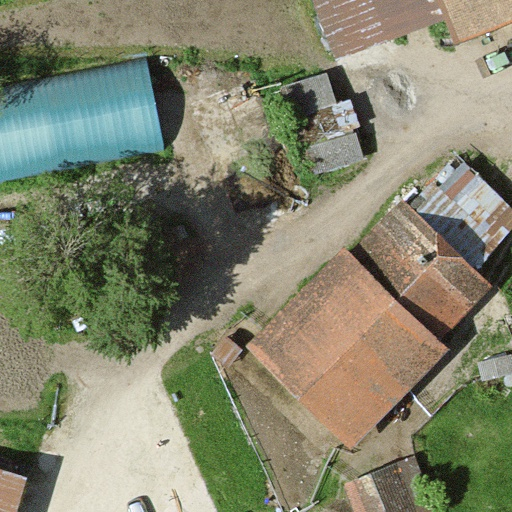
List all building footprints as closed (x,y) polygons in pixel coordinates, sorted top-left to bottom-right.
[(511,0),(307,0),(328,55),(454,8),(465,37),(511,19),(511,0)] [(0,83),(0,178),(168,151),(153,58),(0,83)] [(349,231),(242,341),(357,451),(457,347),(441,332),(485,286),(471,272),(511,228),(511,191),(457,139),(359,241),(349,231)] [(425,511),(400,450),(341,474),(356,511),(425,511)] [(0,511),(13,511),(28,464),(0,455),(0,511)]
